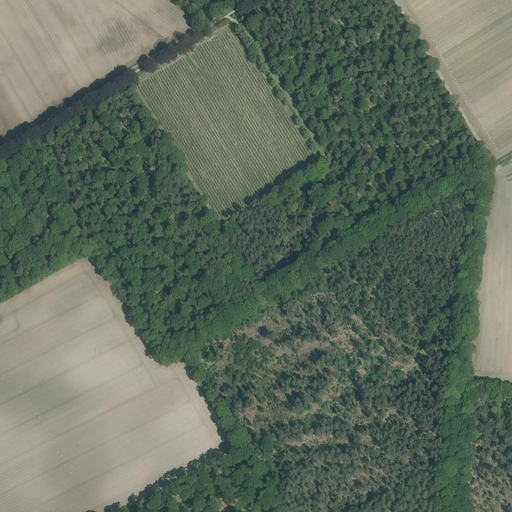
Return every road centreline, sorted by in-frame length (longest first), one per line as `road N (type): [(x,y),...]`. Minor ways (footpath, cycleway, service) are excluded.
road 1 (unclassified): [(0,151),(247,0)]
road 2 (track): [(28,134),(72,223),(157,356),(181,347)]
